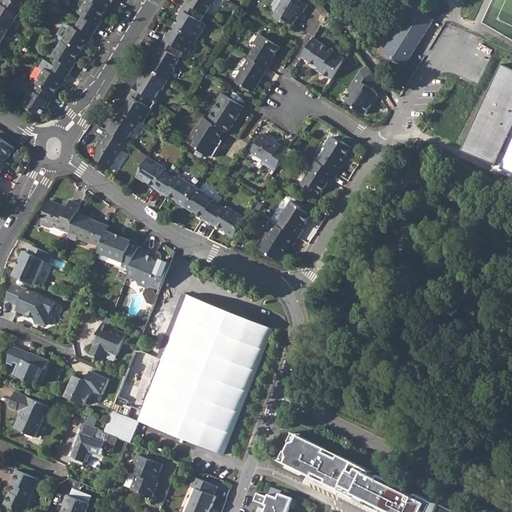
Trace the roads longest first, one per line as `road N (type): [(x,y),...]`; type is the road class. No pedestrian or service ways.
road 1 (residential): [(65,159),(182,240),(268,277),(288,294)]
road 2 (residential): [(276,396),(509,511)]
road 3 (residential): [(384,146),(309,273),(288,294)]
road 4 (residential): [(151,0),(63,133)]
road 5 (residential): [(467,55),(444,43),(384,146)]
road 6 (residential): [(232,511),(276,396)]
